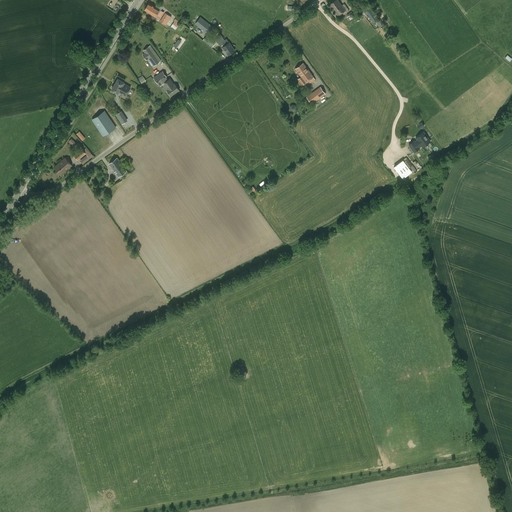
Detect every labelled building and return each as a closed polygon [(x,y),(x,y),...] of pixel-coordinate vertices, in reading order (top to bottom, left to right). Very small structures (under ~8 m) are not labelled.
[(335,0),(330,4),(334,10),(341,5),(337,0),(335,0)] [(119,1),(114,9),(118,11),(123,3),(119,1)] [(150,13),(154,6),(149,3),(144,10),(150,13)] [(341,5),(334,10),(340,18),(349,11),(345,5),(342,6),(341,5)] [(163,12),(154,6),(150,13),(155,17),(156,15),(161,17),(162,14),(163,12)] [(376,18),(378,17),(372,8),(364,13),(366,15),(367,15),(373,23),(377,19),(376,18)] [(200,18),(195,24),(208,33),(213,27),(200,18)] [(176,29),(181,22),(176,19),(171,26),(176,29)] [(225,40),(220,34),(216,39),(219,44),(222,48),(223,48),(228,55),(235,51),(226,39),(225,40)] [(203,40),(212,47),(215,44),(207,36),(203,40)] [(150,46),(144,51),(145,53),(143,55),(146,60),(151,57),(152,59),(157,56),(150,46)] [(302,85),(313,77),(303,63),(295,69),(301,77),(298,79),(302,85)] [(167,89),(167,90),(171,96),(179,90),(175,84),(174,84),(170,78),(167,80),(165,77),(166,76),(162,72),(154,78),(157,82),(161,80),(163,83),(167,89)] [(118,92),(125,96),(130,88),(123,84),(124,83),(118,79),(111,90),(118,93),(118,92)] [(326,94),(320,87),(306,97),(312,104),(326,94)] [(115,128),(104,111),(93,119),(104,135),(115,128)] [(121,112),(116,115),(122,124),(127,121),(121,112)] [(83,140),(86,138),(80,131),(77,133),(83,140)] [(420,148),(419,147),(421,145),(422,147),(430,141),(423,132),(415,138),(417,140),(415,141),(414,140),(408,145),(414,152),(420,148)] [(77,160),(86,154),(83,150),(74,156),(77,160)] [(60,174),(72,165),(65,158),(54,167),(60,174)] [(128,173),(126,171),(117,158),(109,164),(121,179),(128,173)] [(407,160),(404,162),(402,160),(394,167),(403,179),(411,173),(413,175),(417,172),(412,165),(412,166),(407,160)]
